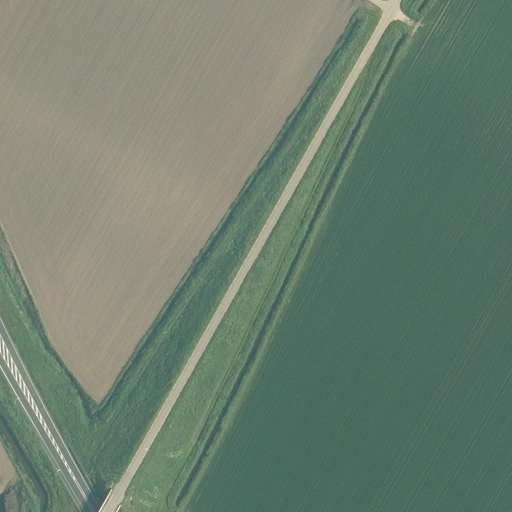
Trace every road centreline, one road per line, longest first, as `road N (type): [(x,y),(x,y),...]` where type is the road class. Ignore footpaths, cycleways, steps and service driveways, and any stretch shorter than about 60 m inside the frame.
road 1 (unclassified): [(105,511),(394,0)]
road 2 (trunk): [(96,511),(0,326)]
road 3 (trunk): [(0,358),(90,511)]
